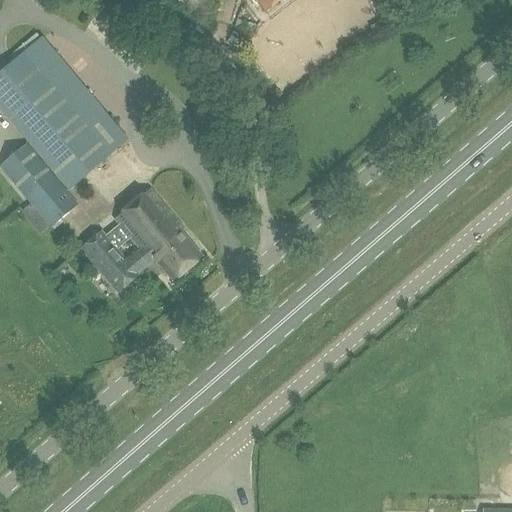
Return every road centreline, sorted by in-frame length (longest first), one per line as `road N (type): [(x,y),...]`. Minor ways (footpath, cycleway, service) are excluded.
road 1 (primary): [(65,511),(511,123)]
road 2 (unclassified): [(0,490),(278,252)]
road 3 (unclassified): [(237,440),(511,203)]
road 4 (unclassified): [(278,252),(511,51)]
road 5 (track): [(260,179),(246,94),(226,57),(182,22),(129,0)]
